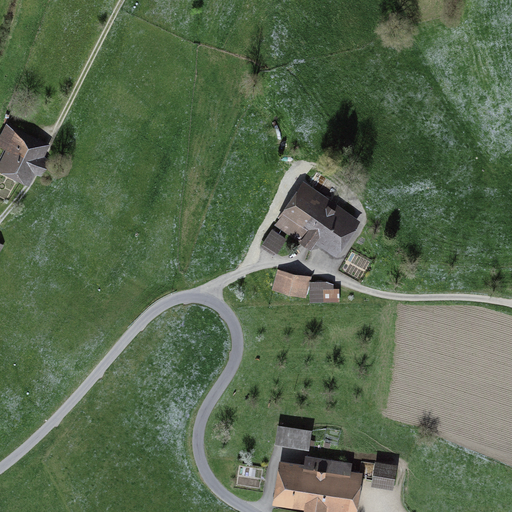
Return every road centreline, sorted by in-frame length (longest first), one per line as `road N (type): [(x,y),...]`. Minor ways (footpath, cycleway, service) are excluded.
road 1 (unclassified): [(0,468),(156,308),(196,296),(222,308),(237,343),(200,421),(201,461),(223,494),(253,511)]
road 2 (track): [(123,0),(25,190),(0,219)]
